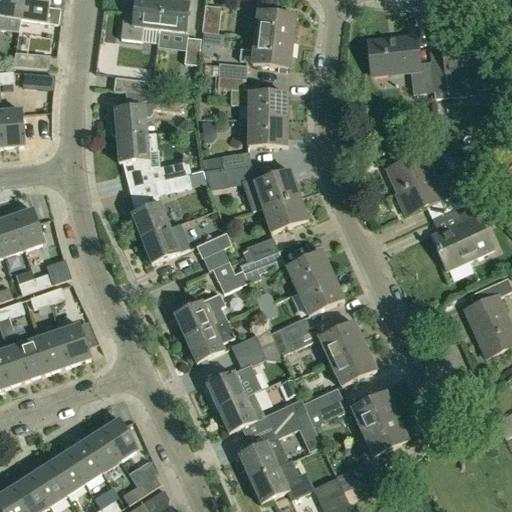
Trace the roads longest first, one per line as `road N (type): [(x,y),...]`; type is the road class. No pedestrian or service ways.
road 1 (residential): [(430,395),(334,191),(325,94),(336,0)]
road 2 (residential): [(140,372),(86,247),(78,175)]
road 3 (residential): [(78,175),(88,0)]
road 4 (residential): [(206,511),(140,372)]
road 5 (residential): [(0,424),(140,372)]
